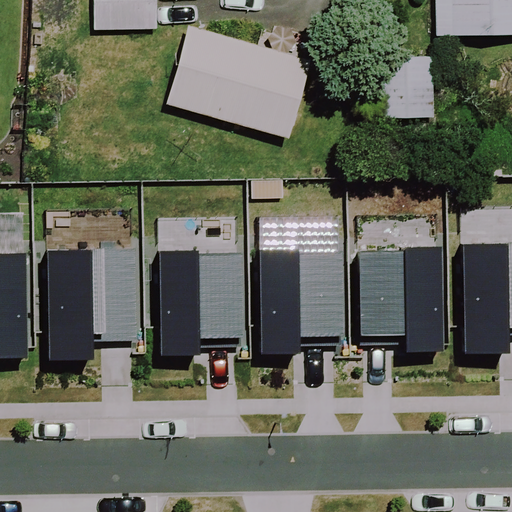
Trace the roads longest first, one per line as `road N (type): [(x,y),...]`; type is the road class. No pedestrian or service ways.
road 1 (residential): [(275,460),(0,465)]
road 2 (residential): [(511,460),(275,460)]
